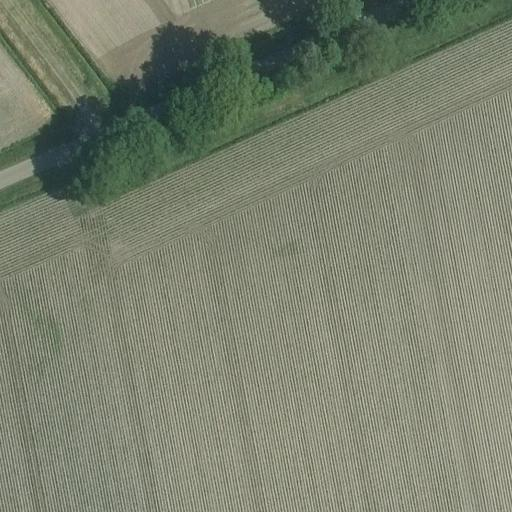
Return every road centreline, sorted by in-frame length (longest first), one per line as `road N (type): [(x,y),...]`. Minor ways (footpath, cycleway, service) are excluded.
road 1 (unclassified): [(0,183),(418,0)]
road 2 (track): [(98,140),(77,96),(4,0)]
